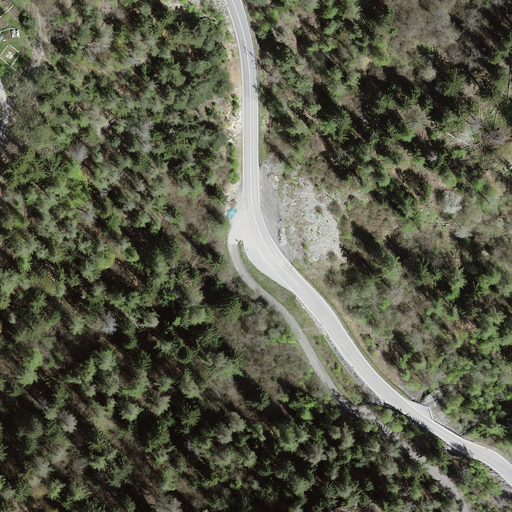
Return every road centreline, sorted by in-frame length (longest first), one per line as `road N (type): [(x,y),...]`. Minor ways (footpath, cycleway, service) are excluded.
road 1 (unclassified): [(462,511),(424,467),(335,396),(288,318),(245,275),(233,237),(256,224)]
road 2 (tertiary): [(511,475),(376,382),(273,257),(256,224)]
road 3 (tertiary): [(256,224),(249,70),(233,0)]
